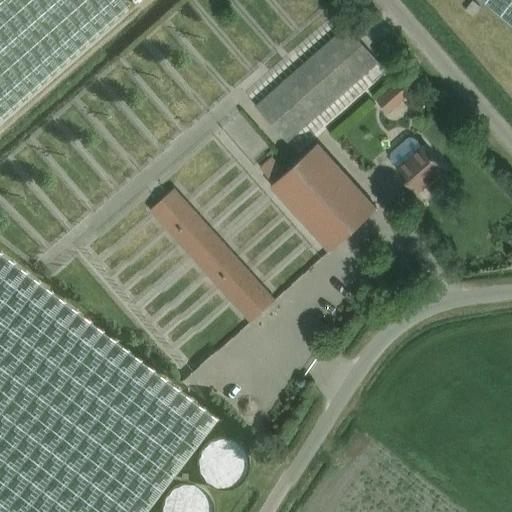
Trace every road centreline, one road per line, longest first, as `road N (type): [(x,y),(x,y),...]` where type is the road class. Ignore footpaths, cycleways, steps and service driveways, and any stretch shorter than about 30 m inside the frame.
road 1 (unknown): [(350,384),(282,350),(277,334),(373,221),(398,223),(453,295)]
road 2 (unclassified): [(268,511),(373,348),(431,303),(511,287)]
road 3 (unclassified): [(511,148),(381,0)]
